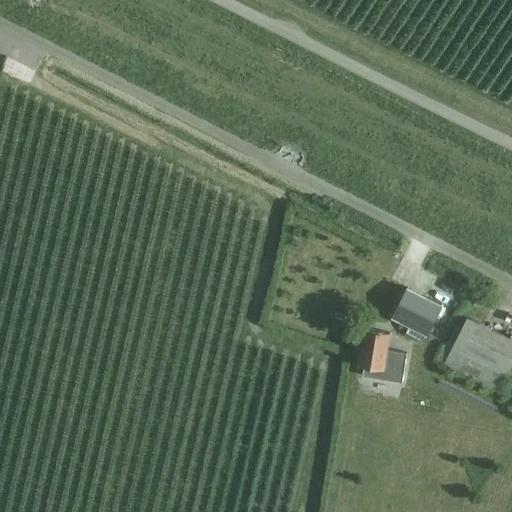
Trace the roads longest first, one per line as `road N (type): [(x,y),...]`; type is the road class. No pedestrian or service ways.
road 1 (unclassified): [(511,282),(0,29)]
road 2 (unclassified): [(511,148),(212,0)]
